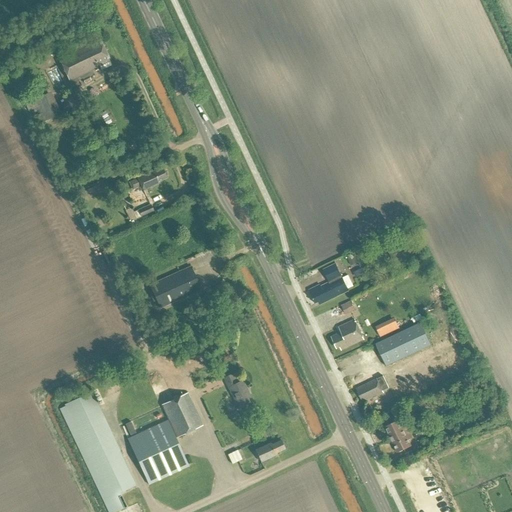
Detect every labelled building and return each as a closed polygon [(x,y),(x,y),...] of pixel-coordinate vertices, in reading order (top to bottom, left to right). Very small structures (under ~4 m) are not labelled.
[(71,46),(88,82),(91,80),(89,76),(93,74),(91,69),(99,66),(101,71),(112,66),(111,63),(101,43),(93,47),(91,43),(90,43),(88,38),(71,46)] [(69,81),(71,85),(82,79),(84,84),(88,82),(71,46),(56,53),(69,81)] [(50,90),(24,103),(35,126),(61,113),(50,90)] [(137,179),(129,182),(133,190),(141,187),(143,191),(158,184),(157,182),(166,178),(166,177),(167,175),(165,171),(163,170),(162,169),(153,174),(153,172),(137,179)] [(133,213),(136,220),(154,212),(150,205),(133,213)] [(389,252),(393,261),(404,256),(400,247),(389,252)] [(357,261),(355,256),(348,259),(350,264),(357,261)] [(321,287),(320,285),(309,291),(315,304),(318,303),(320,305),(349,291),(336,264),(323,270),(329,283),(321,287)] [(149,286),(160,309),(201,290),(191,267),(149,286)] [(342,305),(346,314),(356,309),(351,300),(342,305)] [(163,324),(169,328),(174,320),(168,317),(163,324)] [(342,332),(331,337),(337,348),(340,347),(341,349),(358,341),(359,342),(364,340),(355,320),(339,328),(342,332)] [(422,321),(377,342),(388,364),(432,344),(422,321)] [(231,395),(232,394),(238,408),(252,402),(243,381),(239,383),(235,374),(224,379),(231,395)] [(387,384),(383,376),(356,389),(362,400),(365,399),(366,402),(383,393),(381,387),(387,384)] [(452,392),(458,402),(462,399),(456,389),(452,392)] [(59,409),(108,511),(116,511),(127,507),(120,494),(136,486),(91,393),(59,409)] [(169,420),(127,439),(148,485),(189,467),(176,438),(202,426),(187,393),(162,405),(169,420)] [(385,427),(391,441),(409,432),(405,424),(401,426),(399,420),(385,427)] [(125,424),(130,436),(135,433),(131,422),(125,424)] [(415,430),(418,437),(427,432),(424,426),(415,430)] [(391,441),(397,454),(411,447),(408,440),(412,438),(409,432),(391,441)] [(255,450),(261,463),(276,456),(275,454),(284,450),(280,441),(271,445),(270,443),(256,450),(255,450)] [(236,451),(227,456),(232,466),(241,461),(236,451)]
